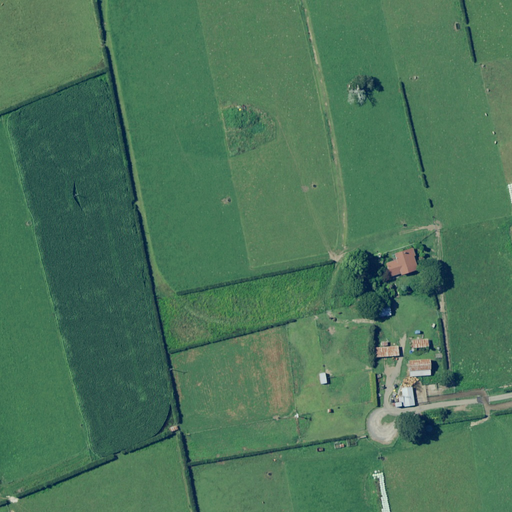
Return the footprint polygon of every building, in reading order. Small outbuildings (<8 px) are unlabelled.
[(417,270),(411,249),(394,254),(396,261),(385,264),(389,277),(400,274),(400,275),(417,270)] [(390,315),(388,304),(373,307),(375,318),(390,315)] [(428,345),(430,345),(429,341),(428,341),(428,340),(411,340),(412,349),(428,348),(428,345)] [(398,356),(398,346),(374,348),(375,358),(398,356)] [(430,371),(429,360),(408,361),(409,372),(409,377),(430,376),(430,371)] [(413,406),(411,388),(401,389),(402,397),(397,397),(398,403),(394,403),(394,407),(404,406),(404,407),(413,406)]
